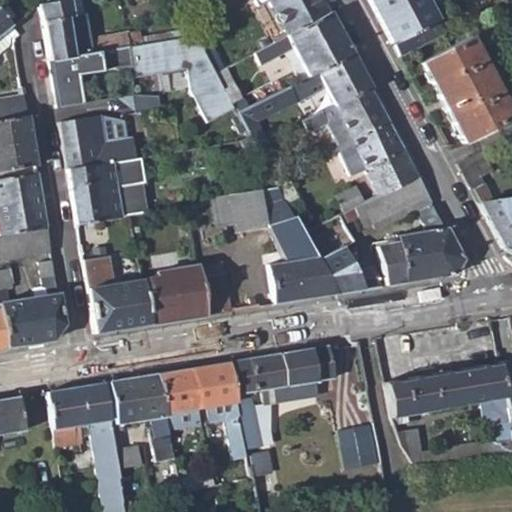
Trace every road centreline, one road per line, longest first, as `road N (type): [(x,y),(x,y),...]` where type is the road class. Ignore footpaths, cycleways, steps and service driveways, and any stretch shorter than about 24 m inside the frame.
road 1 (residential): [(77,363),(498,297)]
road 2 (residential): [(343,0),(498,297)]
road 3 (residential): [(77,363),(25,36)]
